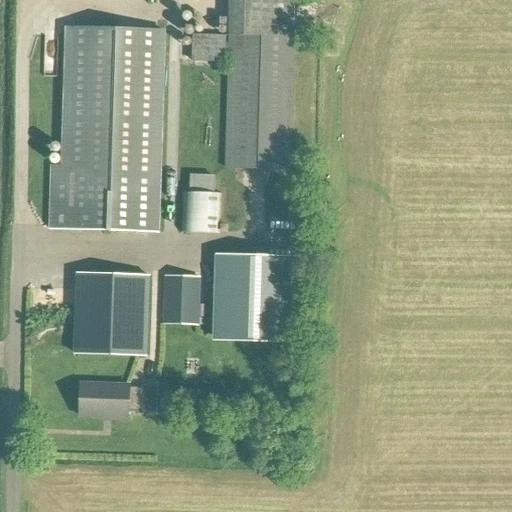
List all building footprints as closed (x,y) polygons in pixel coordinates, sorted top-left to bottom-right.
[(192,60),(228,61),(225,169),(289,170),(291,35),(294,34),(294,0),(229,0),(228,35),(192,35),(192,60)] [(51,229),(159,232),(165,31),(68,28),(63,167),(53,167),(51,229)] [(182,232),(217,231),(217,193),(181,194),(182,232)] [(222,252),(220,334),(292,336),(294,253),(222,252)] [(148,356),(150,276),(78,274),(76,354),(148,356)] [(199,325),(200,277),(166,276),(165,324),(199,325)] [(158,413),(159,386),(142,386),(142,388),(131,388),(131,385),(82,384),(81,416),(113,417),(112,420),(130,421),(130,406),(142,407),(142,412),(158,413)]
